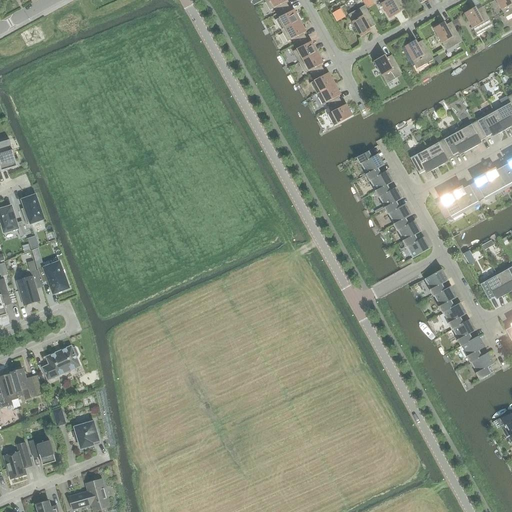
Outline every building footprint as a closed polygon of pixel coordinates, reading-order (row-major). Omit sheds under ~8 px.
[(263,0),(270,11),(274,9),(276,13),(288,7),(284,0),(263,0)] [(371,0),(361,0),(366,9),(374,5),(371,0)] [(397,11),(404,7),(401,1),(400,0),(378,0),(389,19),(398,14),(397,11)] [(511,0),(495,0),(505,18),(511,14),(511,0)] [(368,30),(375,26),(364,6),(348,15),(360,37),(369,32),(368,30)] [(292,14),(288,7),(276,13),(279,18),(275,20),(281,31),(300,21),(295,12),(292,14)] [(476,36),(493,27),(482,7),(475,11),(473,9),(464,14),(476,36)] [(339,10),(332,14),(337,22),(344,18),(339,10)] [(457,19),(452,22),(456,29),(461,27),(457,19)] [(305,30),(300,21),(281,31),(287,42),(291,40),(294,45),(306,39),(302,31),(305,30)] [(433,29),(446,51),(462,42),(451,22),(444,26),(442,24),(433,29)] [(310,45),(306,39),(294,45),(296,50),(292,52),(299,63),(317,53),(312,44),(310,45)] [(417,69),(433,60),(422,40),(415,44),(413,42),(404,47),(417,69)] [(322,61),(317,53),(299,63),(305,74),(308,72),(311,77),(323,70),(319,63),(322,61)] [(386,84),(402,75),(392,55),(384,59),(383,57),(374,62),(386,84)] [(327,77),(323,70),(311,77),(314,81),(310,83),(316,94),(335,84),(330,75),(327,77)] [(339,93),(335,84),(316,94),(322,105),(326,103),(329,108),(341,102),(337,94),(339,93)] [(344,108),(341,102),(329,108),(331,113),(327,115),(334,126),(352,116),(347,107),(344,108)] [(511,106),(510,103),(493,112),(504,131),(511,126),(511,106)] [(493,112),(476,121),(486,138),(491,135),(493,137),(504,131),(493,112)] [(476,121),(460,130),(470,150),(481,143),(480,141),(486,138),(476,121)] [(459,156),(470,150),(460,130),(443,140),(452,156),(458,153),(459,156)] [(0,167),(1,171),(1,172),(2,171),(5,171),(17,167),(16,161),(13,151),(12,151),(9,140),(0,142),(0,167)] [(447,159),(452,156),(443,140),(427,149),(437,168),(448,162),(447,159)] [(426,174),(437,168),(427,149),(410,158),(419,175),(425,171),(426,174)] [(369,152),(356,159),(360,165),(361,165),(366,175),(378,168),(378,169),(384,166),(381,159),(378,160),(376,156),(372,158),(369,152)] [(511,158),(506,162),(508,164),(502,167),(511,184),(511,185),(511,158)] [(495,168),(484,174),(495,193),(511,184),(502,167),(496,171),(495,168)] [(378,168),(366,175),(365,175),(369,182),(370,182),(375,191),(387,185),(393,182),(390,176),(388,177),(385,172),(381,174),(378,169),(378,168)] [(478,202),(495,193),(484,174),(473,180),(474,183),(469,186),(478,202)] [(387,185),(375,191),(374,192),(378,199),(379,198),(384,208),(396,202),(402,199),(399,192),(397,194),(394,189),(390,191),(387,185)] [(462,186),(451,192),(461,211),(478,202),(469,186),(463,189),(462,186)] [(444,221),(461,211),(451,192),(440,198),(441,201),(435,204),(444,221)] [(22,200),(25,208),(21,210),(26,225),(43,219),(35,196),(22,200)] [(396,202),(384,208),(387,215),(388,215),(394,225),(405,218),(406,219),(412,215),(408,209),(406,210),(403,206),(399,208),(396,202)] [(20,237),(26,235),(22,222),(16,223),(11,207),(0,210),(0,218),(4,232),(17,229),(20,237)] [(405,218),(394,225),(393,225),(397,232),(397,231),(403,241),(414,235),(415,235),(419,233),(421,232),(417,226),(415,227),(413,222),(409,224),(406,219),(405,218)] [(414,235),(403,241),(402,242),(406,248),(407,248),(412,258),(430,249),(427,242),(424,244),(419,233),(415,235),(414,235)] [(31,250),(39,247),(35,237),(27,239),(31,250)] [(469,252),(469,251),(462,255),(466,261),(469,266),(475,262),(472,256),(469,252)] [(6,262),(0,263),(0,264),(3,275),(9,273),(6,262)] [(43,266),(37,268),(42,283),(48,281),(53,294),(69,288),(59,262),(44,268),(43,266)] [(511,266),(497,275),(507,294),(511,291),(511,266)] [(433,297),(434,297),(445,290),(442,284),(446,282),(443,277),(445,276),(442,270),(424,280),(430,290),(429,291),(433,297)] [(39,301),(34,285),(41,283),(37,271),(31,273),(32,277),(17,281),(24,306),(39,301)] [(496,300),(507,294),(497,275),(480,284),(489,301),(495,297),(496,300)] [(0,317),(7,315),(1,296),(8,294),(4,279),(0,280),(0,317)] [(452,294),(454,293),(451,286),(445,290),(434,297),(439,307),(438,307),(442,314),(443,313),(454,307),(454,306),(451,301),(455,299),(452,294)] [(461,311),(464,309),(460,303),(454,306),(454,307),(443,313),(448,323),(447,324),(451,331),(452,330),(464,324),(463,323),(460,317),(464,315),(461,311)] [(471,327),(473,326),(469,320),(463,323),(464,324),(452,330),(457,340),(460,347),(461,347),(473,340),(472,340),(469,334),(473,332),(471,327)] [(469,364),(470,363),(482,357),(482,356),(486,354),(480,344),(482,343),(479,336),(472,340),(473,340),(461,347),(467,357),(466,357),(469,364)] [(77,357),(78,355),(75,349),(74,348),(72,349),(71,347),(46,358),(49,365),(42,368),(48,380),(80,367),(76,357),(77,357)] [(489,360),(491,359),(488,353),(486,354),(482,356),(482,357),(470,363),(476,373),(475,374),(479,380),(491,374),(488,367),(492,365),(489,360)] [(38,381),(27,385),(23,370),(10,374),(10,375),(17,398),(18,397),(24,396),(25,400),(42,395),(38,381)] [(17,398),(10,375),(0,378),(0,384),(3,394),(0,394),(0,405),(1,409),(13,405),(11,401),(18,399),(18,397),(17,398)] [(66,424),(61,408),(52,411),(57,426),(66,424)] [(511,412),(500,419),(504,426),(505,426),(510,436),(511,434),(511,412)] [(76,432),(73,433),(75,440),(78,440),(81,449),(93,445),(93,443),(99,441),(94,422),(74,428),(76,432)] [(40,439),(28,442),(33,456),(39,455),(42,466),(56,462),(50,442),(41,444),(40,439)] [(19,453),(4,457),(10,479),(26,475),(24,469),(32,467),(29,457),(25,444),(17,446),(19,453)] [(81,495),(80,494),(69,497),(73,511),(92,505),(94,511),(109,507),(102,480),(86,484),(88,493),(81,495)] [(51,511),(48,502),(36,505),(38,511),(51,511)]
